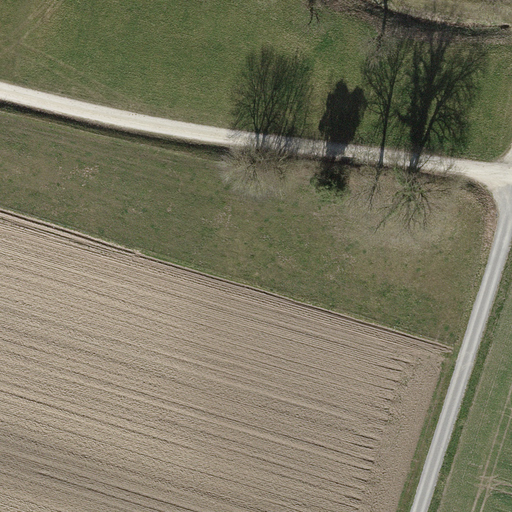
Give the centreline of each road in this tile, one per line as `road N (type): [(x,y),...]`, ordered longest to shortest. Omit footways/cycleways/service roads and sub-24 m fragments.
road 1 (track): [(511,178),(162,126),(0,84)]
road 2 (track): [(419,511),(511,202)]
